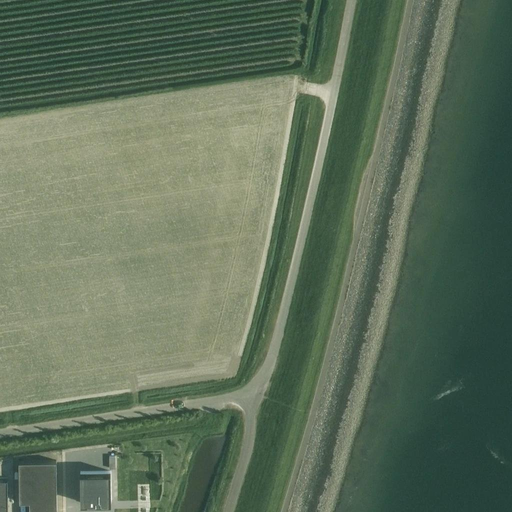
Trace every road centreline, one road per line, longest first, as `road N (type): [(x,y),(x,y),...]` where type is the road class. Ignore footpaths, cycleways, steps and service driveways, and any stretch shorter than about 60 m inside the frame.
road 1 (unclassified): [(251,396),(276,340),(350,0)]
road 2 (unclassified): [(0,432),(251,396)]
